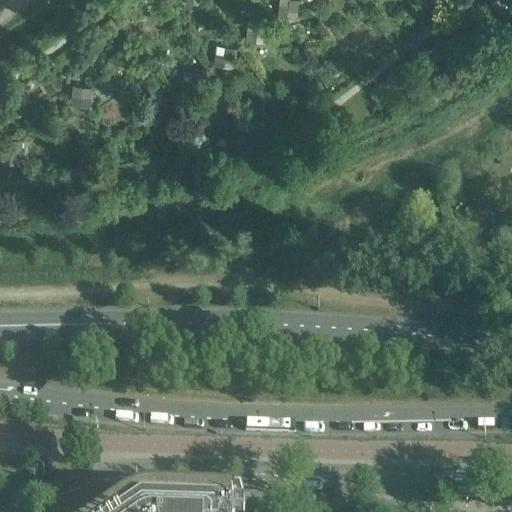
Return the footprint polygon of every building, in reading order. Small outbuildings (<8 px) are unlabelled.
[(298,20),(300,1),(300,0),(297,0),(279,0),(278,18),(288,18),(288,19),(298,20)] [(511,13),(511,4),(508,0),(493,0),(490,2),(504,20),(511,13)] [(265,44),(268,24),(257,23),(257,22),(248,21),(245,41),(265,44)] [(233,68),(236,49),(226,47),(216,45),(213,65),(233,68)] [(127,75),(119,64),(110,71),(119,81),(127,75)] [(201,92),(204,72),(184,70),(182,90),(201,92)] [(90,108),(92,88),(92,87),(82,87),(82,86),(72,85),(70,105),(90,108)] [(169,117),(172,97),(163,96),(163,94),(153,93),(150,114),(169,117)] [(20,161),(22,141),(12,140),(12,139),(3,138),(1,158),(11,159),(10,161),(20,161)] [(147,509),(149,508),(148,495),(138,497),(131,499),(123,502),(119,504),(123,511),(132,511),(136,511),(140,510),(144,509),(147,509)]
